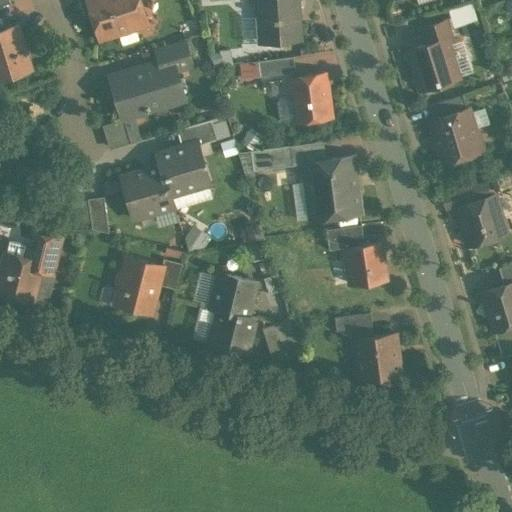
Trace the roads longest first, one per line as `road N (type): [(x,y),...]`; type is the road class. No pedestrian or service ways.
road 1 (residential): [(480,454),(0,337)]
road 2 (tertiary): [(480,454),(344,0)]
road 3 (residential): [(49,0),(81,85),(89,163)]
